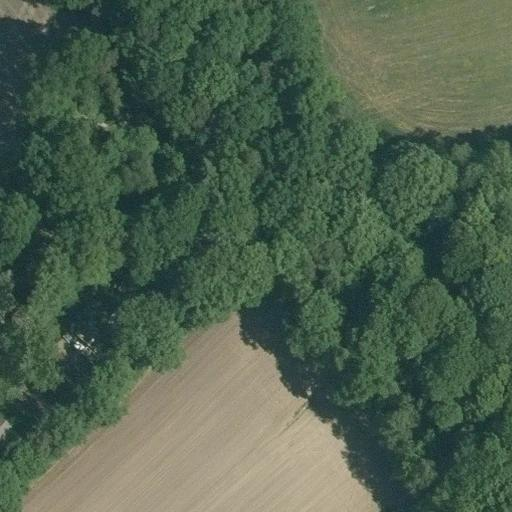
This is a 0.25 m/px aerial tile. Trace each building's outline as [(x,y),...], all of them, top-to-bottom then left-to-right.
[(100,254),(136,274),(171,213),(136,192),(100,254)] [(0,255),(0,256),(53,289),(68,264),(83,240),(29,207),(15,231),(0,255)] [(115,300),(151,316),(161,294),(125,278),(115,300)] [(33,313),(35,314),(38,314),(41,314),(44,313),(45,311),(47,307),(48,304),(48,302),(47,300),(47,299),(44,296),(41,294),(39,293),(37,293),(35,293),(33,294),(32,296),(28,299),(27,303),(27,306),(28,308),(29,311),(31,312),(33,313)] [(19,332),(20,332),(23,331),(25,330),(26,330),(27,328),(29,326),(31,324),(31,322),(31,320),(31,319),(28,316),(25,314),(23,313),(19,312),(18,313),(16,313),(14,315),(13,317),(12,318),(11,322),(11,325),(11,326),(12,328),(14,330),(16,331),(19,332)] [(44,359),(77,393),(96,374),(62,340),(44,359)] [(0,461),(20,441),(0,420),(0,461)]
